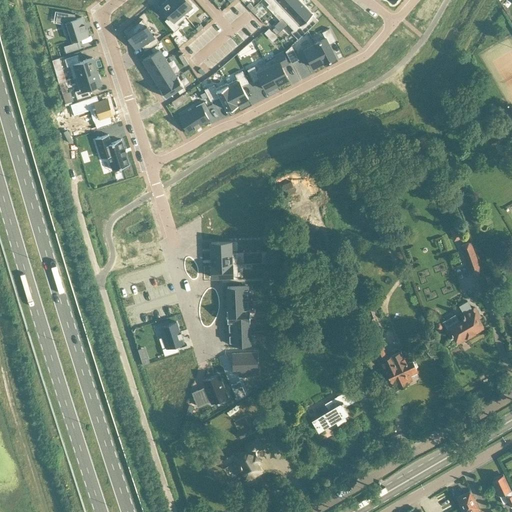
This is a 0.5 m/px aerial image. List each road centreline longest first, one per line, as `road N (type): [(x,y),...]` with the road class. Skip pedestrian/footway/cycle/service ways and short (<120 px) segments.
road 1 (primary): [(129,511),(0,91)]
road 2 (primary): [(0,182),(101,511)]
road 3 (residential): [(394,23),(366,55),(150,167)]
road 4 (residential): [(312,511),(511,395)]
road 5 (residential): [(203,351),(150,167)]
road 6 (secondary): [(355,511),(511,420)]
road 7 (residential): [(118,0),(105,24),(150,167)]
road 8 (track): [(0,368),(45,511)]
road 9 (residential): [(389,511),(511,440)]
